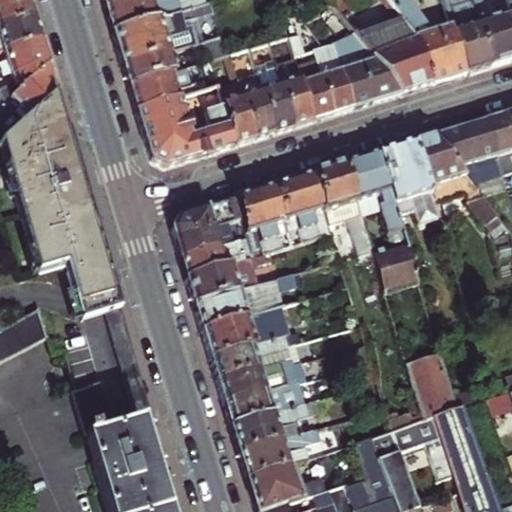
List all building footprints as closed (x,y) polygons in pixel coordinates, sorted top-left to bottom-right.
[(0,0),(0,27),(33,17),(28,0),(0,0)] [(100,0),(104,9),(135,0),(100,0)] [(135,0),(104,9),(111,35),(156,21),(152,6),(170,0),(171,0),(172,2),(180,0),(135,0)] [(402,21),(417,44),(430,88),(465,78),(451,34),(450,31),(427,38),(425,29),(405,0),(393,0),(390,2),(402,21)] [(451,34),(465,78),(489,70),(467,0),(455,0),(458,7),(451,9),(458,32),(451,34)] [(467,0),(489,70),(505,66),(511,63),(511,29),(508,17),(497,20),(491,4),(487,5),(485,0),(467,0)] [(511,0),(502,0),(508,17),(511,29),(511,0)] [(111,35),(121,68),(195,46),(189,27),(184,29),(183,25),(194,21),(217,15),(214,4),(156,21),(111,35)] [(0,42),(4,54),(41,42),(33,17),(0,27),(0,42)] [(195,46),(202,44),(194,21),(183,25),(184,29),(189,27),(195,46)] [(353,36),(365,51),(371,59),(398,98),(430,88),(417,44),(402,21),(353,36)] [(285,40),(281,28),(274,30),(278,42),(285,40)] [(127,87),(209,63),(229,57),(245,52),(260,48),(258,39),(222,50),(219,39),(202,44),(195,46),(121,68),(127,87)] [(313,124),(301,89),(292,61),(285,40),(278,42),(277,43),(284,67),(289,83),(279,86),(293,130),(313,124)] [(0,95),(7,105),(48,66),(41,42),(4,54),(13,83),(0,92),(0,95)] [(349,54),(360,68),(373,106),(398,98),(371,59),(365,51),(355,54),(353,47),(345,50),(349,54)] [(334,59),(335,60),(351,112),(373,106),(360,68),(351,71),(344,56),(349,54),(345,50),(339,52),(340,57),(334,59)] [(232,67),(233,71),(250,65),(249,62),(245,52),(229,57),(232,67)] [(209,63),(212,73),(226,69),(232,67),(229,57),(209,63)] [(259,75),(254,60),(249,62),(250,65),(254,76),(259,75)] [(332,79),(321,82),(332,118),(351,112),(335,60),(329,62),(329,64),(328,66),(332,79)] [(212,73),(209,63),(127,87),(135,113),(177,100),(173,86),(212,73)] [(57,96),(48,66),(7,105),(0,111),(0,131),(9,124),(16,133),(57,96)] [(232,67),(226,69),(231,84),(236,83),(233,71),(232,67)] [(284,67),(274,70),(279,86),(289,83),(284,67)] [(274,70),(259,75),(254,76),(254,78),(259,92),(279,86),(274,70)] [(236,83),(240,97),(254,142),(274,136),(259,92),(254,78),(236,83)] [(332,118),(321,82),(301,89),(313,124),(332,118)] [(231,84),(217,89),(221,103),(240,97),(236,83),(231,84)] [(279,86),(259,92),(274,136),(293,130),(279,86)] [(83,212),(91,210),(57,96),(16,133),(6,141),(15,169),(7,171),(38,276),(66,267),(73,294),(108,283),(90,223),(87,224),(83,212)] [(254,142),(240,97),(221,103),(223,108),(234,148),(254,142)] [(223,108),(199,116),(205,135),(189,139),(177,100),(135,113),(149,159),(162,170),(234,148),(223,108)] [(486,123),(497,160),(511,155),(511,124),(509,116),(487,123),(486,123)] [(504,182),(497,160),(486,123),(434,139),(462,171),(472,185),(496,178),(497,184),(504,182)] [(0,131),(0,139),(3,144),(6,141),(16,133),(9,124),(0,131)] [(413,146),(432,206),(460,197),(463,206),(468,204),(491,222),(497,220),(472,185),(462,171),(434,139),(413,146)] [(6,141),(3,144),(0,146),(0,147),(7,171),(15,169),(6,141)] [(434,215),(432,206),(413,146),(378,156),(403,238),(406,250),(409,259),(420,256),(412,229),(437,222),(434,215)] [(355,207),(367,204),(370,215),(377,213),(387,243),(403,238),(378,156),(343,167),(355,207)] [(312,177),(323,214),(328,229),(346,224),(358,261),(370,258),(366,243),(355,207),(343,167),(312,177)] [(313,217),(323,214),(312,177),(292,183),(307,232),(316,229),(313,217)] [(307,232),(292,183),(273,189),(284,226),(295,223),(298,235),(307,232)] [(273,189),(253,195),(268,243),(276,241),(273,230),(284,226),(273,189)] [(253,195),(234,201),(240,222),(244,238),(255,235),(258,246),(268,243),(253,195)] [(460,197),(432,206),(434,215),(463,206),(460,197)] [(234,201),(177,218),(171,230),(175,241),(215,229),(240,222),(234,201)] [(215,229),(221,249),(245,242),(244,238),(240,222),(215,229)] [(175,241),(180,260),(221,249),(215,229),(175,241)] [(318,238),(309,240),(311,246),(319,244),(318,238)] [(403,238),(387,243),(390,255),(406,250),(403,238)] [(375,240),(366,243),(370,258),(371,261),(381,258),(375,240)] [(245,242),(221,249),(228,269),(251,262),(245,242)] [(221,249),(180,260),(186,280),(228,269),(221,249)] [(269,257),(265,259),(267,267),(273,266),(271,257),(269,257)] [(186,280),(193,305),(240,292),(237,282),(254,276),(251,262),(228,269),(186,280)] [(302,275),(257,287),(261,299),(301,287),(302,275)] [(254,276),(237,282),(240,292),(257,287),(254,276)] [(82,323),(105,316),(109,332),(122,328),(117,313),(108,283),(73,294),(82,323)] [(193,305),(201,331),(248,319),(265,314),(261,299),(257,287),(240,292),(193,305)] [(265,314),(248,319),(257,347),(283,340),(279,327),(286,324),(282,310),(265,314)] [(0,510),(0,511),(32,511),(0,451),(0,363),(44,338),(35,312),(0,331),(0,510)] [(207,350),(210,359),(257,347),(248,319),(201,331),(207,350)] [(119,365),(132,361),(122,328),(109,332),(119,365)] [(296,336),(283,340),(286,350),(299,346),(296,336)] [(210,359),(216,382),(257,371),(255,361),(275,355),(286,352),(286,350),(283,340),(257,347),(210,359)] [(364,350),(352,353),(357,370),(369,366),(364,350)] [(275,355),(255,361),(257,371),(278,365),(275,355)] [(123,380),(136,376),(132,361),(119,365),(123,380)] [(257,371),(216,382),(223,406),(284,388),(282,380),(293,377),(291,370),(289,362),(278,365),(257,371)] [(363,390),(375,386),(369,366),(357,370),(363,390)] [(134,428),(138,427),(151,423),(136,376),(123,380),(136,423),(133,424),(134,428)] [(223,406),(230,427),(271,416),(268,405),(293,398),(299,396),(297,389),(295,385),(284,388),(223,406)] [(106,511),(163,511),(138,427),(134,428),(126,431),(111,424),(100,387),(74,395),(71,396),(106,511)] [(296,409),(293,398),(268,405),(271,416),(296,409)] [(271,416),(230,427),(238,454),(281,441),(278,430),(295,424),(313,418),(309,405),(296,409),(271,416)] [(458,500),(461,511),(497,511),(497,509),(462,413),(457,415),(433,422),(440,444),(446,462),(452,482),(458,500)] [(299,437),(295,424),(278,430),(281,441),(299,437)] [(390,436),(369,443),(376,463),(396,457),(427,448),(420,427),(390,436)] [(281,441),(238,454),(246,481),(289,468),(285,454),(305,448),(319,444),(315,432),(299,437),(281,441)] [(392,511),(389,501),(382,481),(376,463),(369,443),(351,448),(361,480),(371,511),(392,511)] [(440,444),(427,448),(432,466),(446,462),(440,444)] [(285,454),(289,468),(309,462),(305,448),(285,454)] [(402,475),(396,457),(376,463),(382,481),(402,475)] [(452,482),(446,462),(432,466),(439,486),(452,482)] [(246,481),(255,511),(266,511),(286,505),(322,493),(319,484),(303,489),(300,479),(293,481),(289,468),(246,481)] [(409,495),(402,475),(382,481),(389,501),(409,495)] [(286,505),(288,511),(371,511),(361,480),(322,493),(286,505)] [(389,501),(392,511),(414,511),(409,495),(389,501)]
